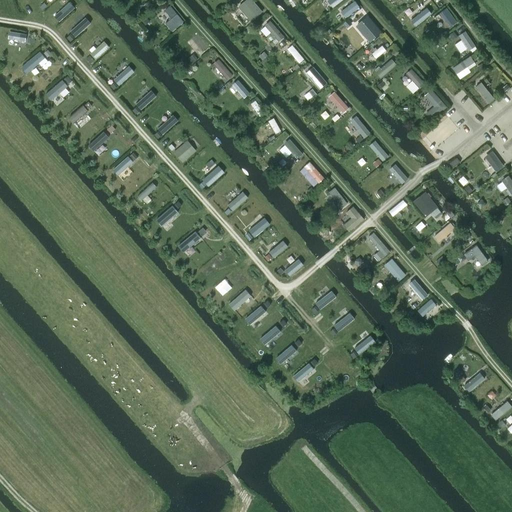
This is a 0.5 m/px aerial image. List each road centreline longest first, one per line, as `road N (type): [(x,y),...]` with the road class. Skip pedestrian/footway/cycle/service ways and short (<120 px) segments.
road 1 (track): [(511,384),(174,0)]
road 2 (track): [(416,179),(257,0)]
